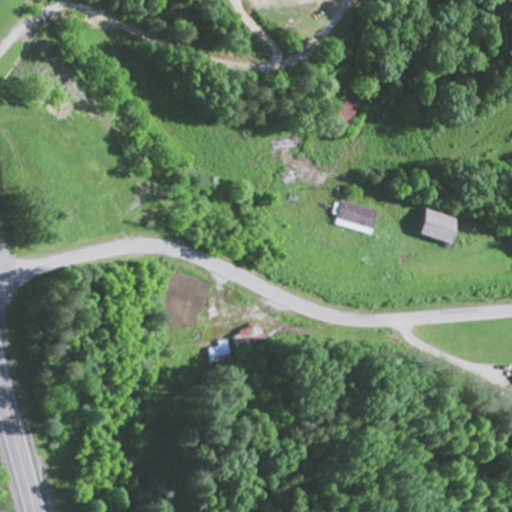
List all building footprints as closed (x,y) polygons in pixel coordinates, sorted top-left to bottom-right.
[(261,0),(275,11),(283,2),(281,0),(261,0)] [(351,128),(360,98),(345,93),(336,123),(351,128)] [(330,220),(371,231),(376,214),(335,203),(330,220)] [(420,237),(453,246),(460,221),(427,212),(420,237)] [(231,340),(235,349),(261,336),(256,327),(231,340)] [(232,358),(227,343),(204,351),(209,366),(232,358)]
